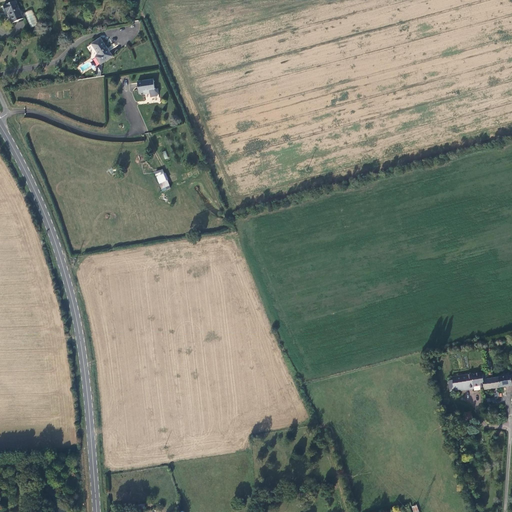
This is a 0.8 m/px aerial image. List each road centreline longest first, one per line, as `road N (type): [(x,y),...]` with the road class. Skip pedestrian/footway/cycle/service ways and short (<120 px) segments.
road 1 (secondary): [(0,125),(65,276),(80,341),(97,511)]
road 2 (unknown): [(0,116),(34,113),(104,136),(142,125)]
